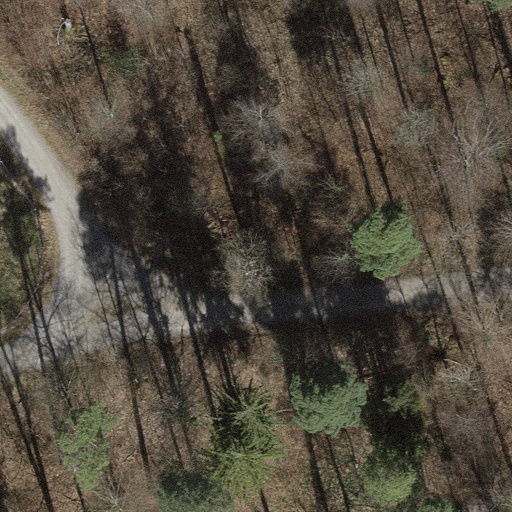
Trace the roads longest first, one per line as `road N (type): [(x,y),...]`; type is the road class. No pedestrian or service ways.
road 1 (track): [(0,365),(134,325),(511,279)]
road 2 (track): [(134,325),(0,107)]
